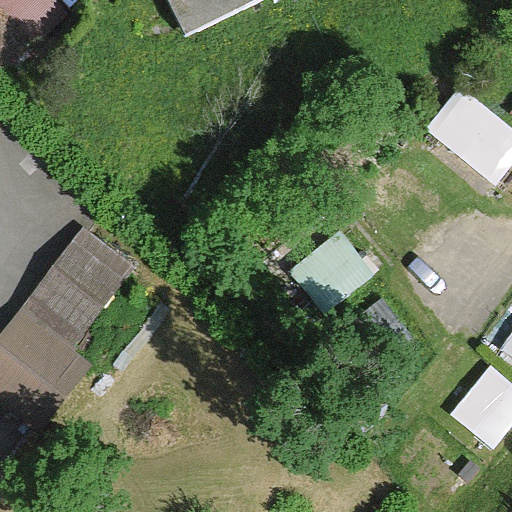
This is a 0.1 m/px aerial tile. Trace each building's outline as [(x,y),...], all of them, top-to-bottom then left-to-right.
[(66,13),(53,0),(0,0),(0,69),(3,73),(66,13)] [(165,0),(184,39),(265,0),(165,0)] [(511,130),(453,86),(420,130),(492,184),(511,158),(511,130)] [(133,270),(81,230),(0,337),(0,400),(41,431),(90,366),(71,352),(133,270)] [(338,232),(291,266),(321,308),(369,274),(338,232)] [(511,325),(493,348),(511,363),(511,325)] [(511,423),(511,404),(469,366),(432,407),(485,454),(511,423)] [(433,441),(402,474),(436,507),(467,474),(433,441)]
